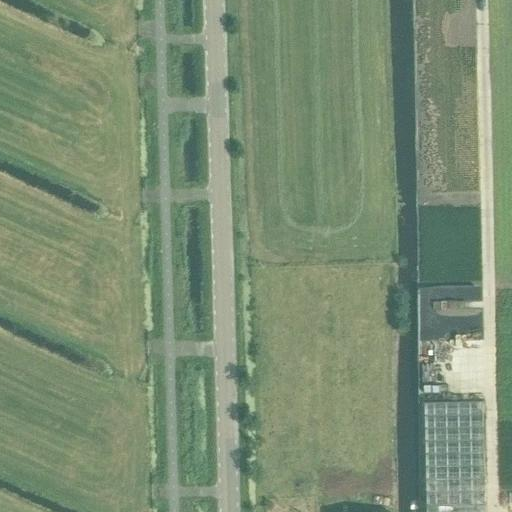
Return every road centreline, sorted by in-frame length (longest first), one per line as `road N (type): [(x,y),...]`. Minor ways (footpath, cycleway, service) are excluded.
road 1 (tertiary): [(227,511),(211,0)]
road 2 (track): [(492,511),(480,0)]
